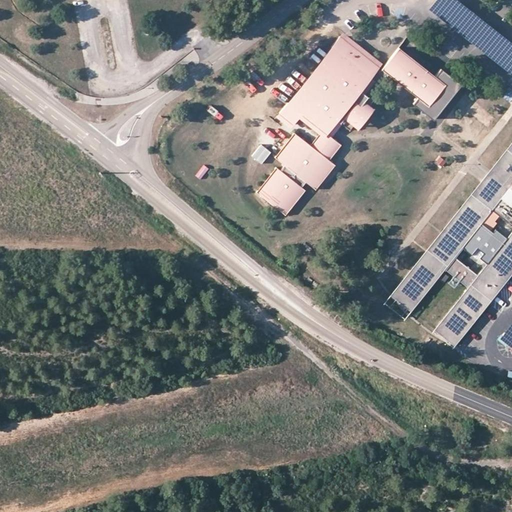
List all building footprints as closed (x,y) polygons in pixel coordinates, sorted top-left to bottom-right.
[(511,41),(459,0),(433,0),(428,7),(511,72),(511,41)] [(373,80),(379,71),(377,69),(374,67),(376,65),(339,36),(331,47),(333,49),(290,104),(287,102),(279,112),(291,122),(299,111),(322,130),(329,136),(333,130),(340,122),(349,130),(354,124),(368,106),(373,100),(363,93),(367,88),(373,80)] [(379,71),(373,80),(380,85),(388,74),(413,94),(418,98),(414,103),(433,118),(460,84),(441,69),(435,76),(432,80),(424,74),(427,70),(398,47),(393,54),(379,71)] [(435,76),(427,70),(424,74),(432,80),(435,76)] [(511,103),(511,100),(511,89),(509,88),(503,97),(511,103)] [(464,110),(489,128),(497,116),(472,98),(464,110)] [(372,109),(368,106),(354,124),(358,127),(372,109)] [(329,136),(322,130),(310,145),(294,133),(275,157),(285,165),(280,171),(276,167),(256,192),(266,200),(270,196),(279,203),(276,207),(285,215),(305,190),(301,187),(306,181),(315,189),(335,165),(329,160),(341,144),(329,136)] [(259,143),(251,157),(262,163),(270,149),(259,143)] [(490,209),(511,225),(511,148),(492,173),(509,186),(508,188),(511,190),(511,193),(506,201),(501,197),(484,184),(474,196),(490,209)] [(509,186),(492,173),(489,178),(484,184),(501,197),(508,188),(509,186)] [(270,196),(266,200),(276,207),(279,203),(270,196)] [(460,246),(477,225),(490,209),(474,196),(437,243),(453,256),(460,246)] [(476,260),(485,267),(478,276),(494,288),(511,265),(511,232),(508,238),(493,226),(488,233),(477,225),(460,246),(470,254),(475,247),(482,253),(476,260)] [(485,300),(494,288),(478,276),(453,256),(437,243),(428,255),(425,253),(392,295),(410,310),(443,268),(469,288),(436,330),(454,344),(487,302),(485,300)] [(428,334),(422,344),(435,352),(441,341),(428,334)] [(470,354),(477,340),(467,335),(460,349),(470,354)]
